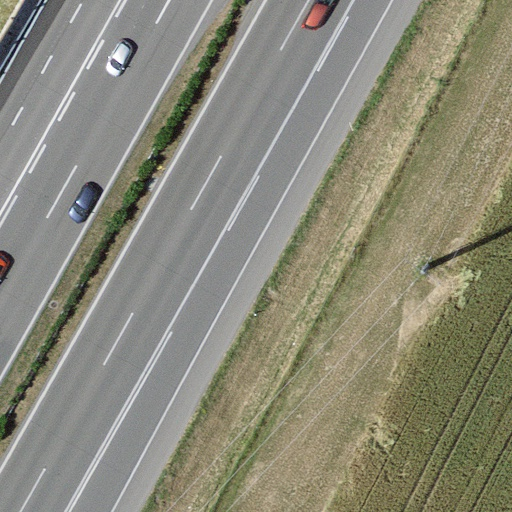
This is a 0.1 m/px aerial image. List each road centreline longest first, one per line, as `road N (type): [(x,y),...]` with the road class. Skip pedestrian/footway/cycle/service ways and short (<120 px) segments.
road 1 (motorway): [(133,315),(309,0)]
road 2 (motorway): [(20,511),(133,315)]
road 3 (motorway): [(43,511),(133,315)]
road 4 (motorway): [(169,0),(84,153)]
road 5 (motorway): [(84,153),(0,301)]
road 6 (motorway): [(84,153),(0,262)]
